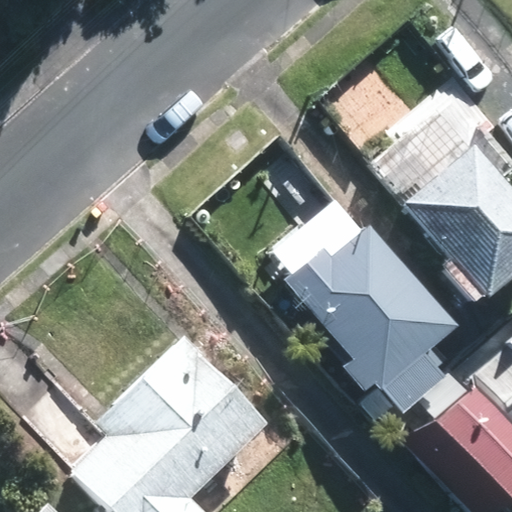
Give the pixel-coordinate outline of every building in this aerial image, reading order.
[(511,222),(457,157),(393,209),(469,300),(511,265),(511,222)] [(312,255),(270,289),(377,420),(421,384),(401,360),(439,329),(359,232),(320,264),(312,255)] [(55,382),(23,412),(116,511),(198,511),(172,484),(248,413),(177,338),(90,419),(55,382)] [(511,477),(511,467),(449,392),(402,430),(470,511),(511,477)] [(46,511),(29,494),(11,511),(46,511)]
